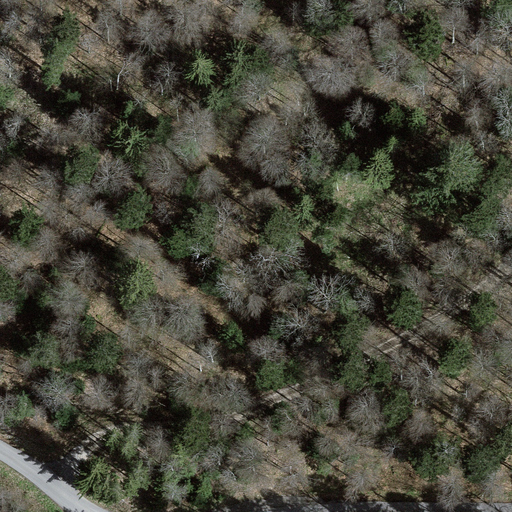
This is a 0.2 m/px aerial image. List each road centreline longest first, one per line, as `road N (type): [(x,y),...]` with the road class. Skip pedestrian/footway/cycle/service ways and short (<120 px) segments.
road 1 (track): [(64,494),(72,460),(99,434),(224,419),(368,360)]
road 2 (unclassified): [(511,508),(288,500),(221,511)]
road 3 (track): [(511,14),(281,55)]
road 4 (track): [(511,262),(436,322),(368,360)]
road 5 (track): [(368,360),(511,332)]
